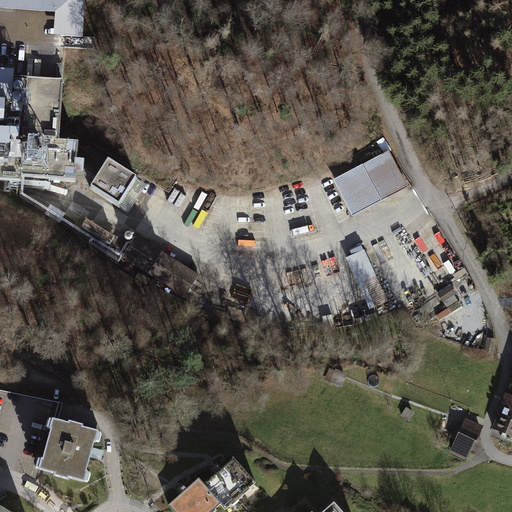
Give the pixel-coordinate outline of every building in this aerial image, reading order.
[(0,0),(0,7),(52,11),(50,32),(83,35),(85,0),(0,0)] [(0,174),(7,175),(74,182),(74,175),(81,175),(80,169),(95,177),(89,187),(117,206),(136,176),(106,158),(97,170),(72,153),(75,139),(54,137),(60,76),(0,71),(0,174)] [(386,151),(332,179),(351,214),(405,186),(386,151)] [(206,191),(186,186),(181,208),(200,213),(206,191)] [(197,274),(135,232),(120,255),(182,297),(197,274)] [(365,250),(346,258),(369,310),(389,301),(365,250)] [(464,307),(450,286),(438,293),(447,307),(434,315),(439,323),(464,307)] [(494,339),(485,337),(482,350),(491,352),(494,339)] [(331,368),(326,379),(342,387),(347,376),(331,368)] [(511,378),(490,429),(511,437),(511,378)] [(51,415),(38,464),(88,478),(90,469),(86,467),(94,437),(97,439),(100,428),(51,415)] [(483,426),(466,417),(449,453),(464,460),(483,426)] [(191,496),(176,510),(177,511),(222,511),(227,508),(230,511),(234,511),(260,490),(240,466),(227,477),(212,490),(206,483),(191,496)] [(349,511),(340,501),(327,511),(317,511),(316,511),(315,511),(349,511)]
